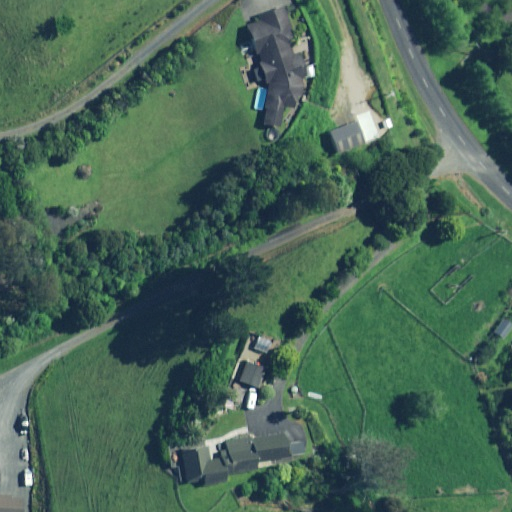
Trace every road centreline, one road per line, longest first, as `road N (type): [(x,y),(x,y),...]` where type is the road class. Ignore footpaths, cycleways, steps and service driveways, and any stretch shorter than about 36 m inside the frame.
road 1 (unknown): [(0,149),(66,125),(225,0)]
road 2 (unclassified): [(511,194),(423,82),(391,0)]
road 3 (unknown): [(329,0),(359,77),(356,117)]
